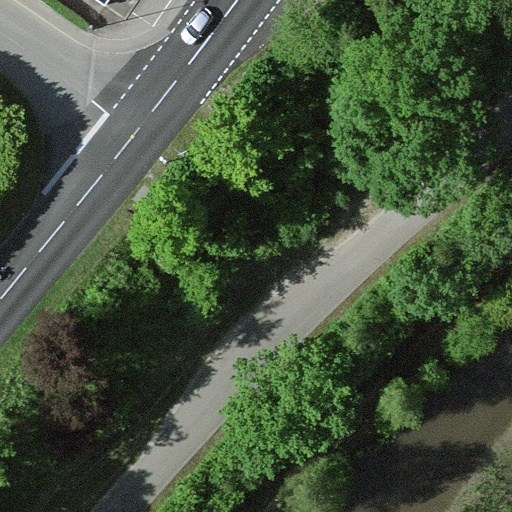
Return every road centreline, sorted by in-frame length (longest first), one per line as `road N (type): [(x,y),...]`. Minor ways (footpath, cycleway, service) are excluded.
road 1 (track): [(511,260),(260,511)]
road 2 (secondary): [(135,135),(0,302)]
road 3 (tertiary): [(135,135),(58,69),(0,33)]
road 4 (secondary): [(234,0),(135,135)]
